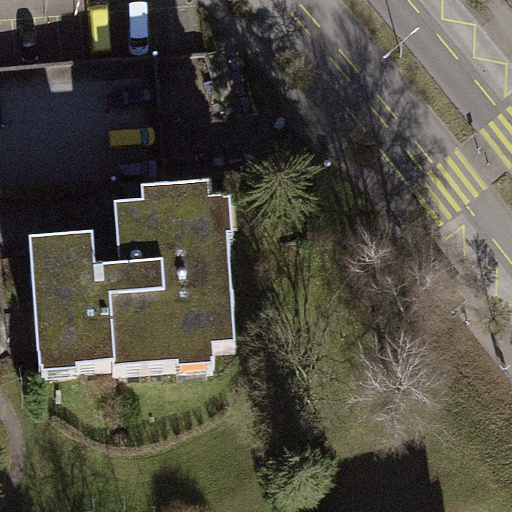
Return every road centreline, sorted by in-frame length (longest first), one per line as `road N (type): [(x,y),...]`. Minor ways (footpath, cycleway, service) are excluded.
road 1 (tertiary): [(311,0),(511,254)]
road 2 (tertiary): [(511,134),(396,0)]
